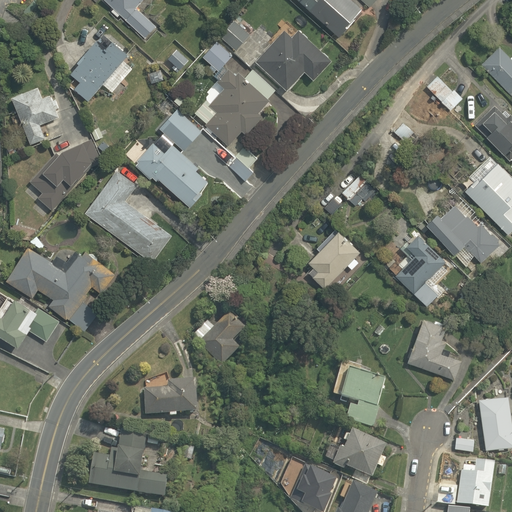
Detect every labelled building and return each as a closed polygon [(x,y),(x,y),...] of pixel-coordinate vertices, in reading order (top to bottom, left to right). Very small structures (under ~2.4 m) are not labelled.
[(107,0),(115,6),(111,10),(117,15),(118,12),(147,35),(158,21),(138,5),(142,0),(107,0)] [(299,0),(338,34),(365,4),(370,9),(378,0),(299,0)] [(252,32),(237,18),(220,37),(235,51),(252,32)] [(331,57),(300,28),(292,36),(283,28),(256,58),(289,88),(305,70),(313,77),(331,57)] [(129,51),(102,32),(73,73),(80,78),(74,86),(90,97),(100,81),(114,91),(131,66),(123,60),(129,51)] [(233,52),(218,37),(203,53),(218,67),(233,52)] [(168,58),(174,64),(171,67),(176,73),(185,65),(189,60),(177,48),(168,58)] [(511,62),(495,48),(480,65),(511,92),(511,90),(511,62)] [(247,75),(231,63),(218,82),(225,87),(210,107),(216,111),(206,125),(230,143),(241,128),(250,134),(264,116),(259,112),(278,86),(253,67),(247,75)] [(460,99),(438,76),(427,87),(449,110),(460,99)] [(38,83),(12,93),(31,141),(44,136),(39,124),(61,116),(52,93),(43,97),(38,83)] [(177,91),(170,98),(181,109),(188,102),(177,91)] [(506,117),(494,105),(474,126),(509,161),(511,157),(511,116),(509,114),(506,117)] [(177,106),(159,125),(184,148),(202,129),(177,106)] [(92,137),(54,151),(32,179),(45,189),(41,195),(60,210),(107,149),(92,137)] [(192,210),(206,193),(202,190),(215,175),(170,139),(163,148),(153,140),(148,147),(138,139),(125,155),(157,181),(159,179),(179,195),(178,198),(192,210)] [(250,165),(260,155),(246,141),(226,162),(245,181),(255,170),(250,165)] [(511,205),(511,204),(511,178),(489,155),(458,186),(505,235),(511,227),(511,205)] [(116,166),(82,212),(153,264),(175,234),(128,200),(140,183),(116,166)] [(359,174),(341,192),(355,206),(362,199),(364,202),(376,191),(359,174)] [(500,246),(478,225),(476,228),(445,198),(418,225),(452,258),(461,249),(480,267),(500,246)] [(324,289),(347,265),(352,269),(358,262),(354,258),(360,252),(338,230),(307,262),(313,268),(308,273),(324,289)] [(426,306),(440,291),(430,281),(447,263),(425,242),(417,236),(405,249),(412,256),(394,276),(426,306)] [(50,303),(70,318),(85,329),(98,311),(84,300),(93,287),(101,292),(115,273),(81,248),(67,267),(30,239),(2,277),(31,298),(34,295),(42,301),(47,294),(53,299),(50,303)] [(20,299),(11,293),(0,308),(0,331),(19,345),(30,330),(49,343),(64,321),(37,302),(34,307),(26,301),(29,298),(23,294),(20,299)] [(232,308),(216,324),(210,318),(196,332),(203,339),(198,343),(223,367),(243,346),(236,340),(248,327),(239,320),(241,318),(232,308)] [(455,381),(462,359),(442,353),(451,323),(419,314),(403,365),(455,381)] [(375,427),(380,405),(378,405),(382,388),(384,388),(388,373),(348,364),(346,373),(332,370),(328,392),(360,399),(359,404),(352,402),(348,421),(375,427)] [(198,377),(168,378),(147,388),(142,388),(142,396),(145,396),(145,413),(200,411),(198,377)] [(511,447),(511,424),(506,394),(476,400),(486,453),(511,447)] [(0,447),(9,450),(15,425),(0,421),(0,447)] [(149,427),(124,423),(117,465),(94,461),(90,483),(165,497),(169,475),(142,470),(149,427)] [(341,445),(340,447),(334,445),(330,457),(336,459),(334,464),(339,466),(344,468),(346,463),(352,465),(351,470),(374,478),(378,465),(384,467),(388,457),(383,455),(388,440),(353,428),(351,433),(345,431),(343,438),(347,440),(345,446),(341,445)] [(456,437),(455,449),(473,450),(474,439),(456,437)] [(494,463),(475,460),(475,467),(464,465),(463,471),(461,471),(456,504),(488,508),(494,463)] [(371,511),(380,486),(348,476),(341,496),(344,497),(341,507),(338,506),(335,511),(371,511)] [(457,485),(438,482),(436,504),(454,506),(457,485)]
